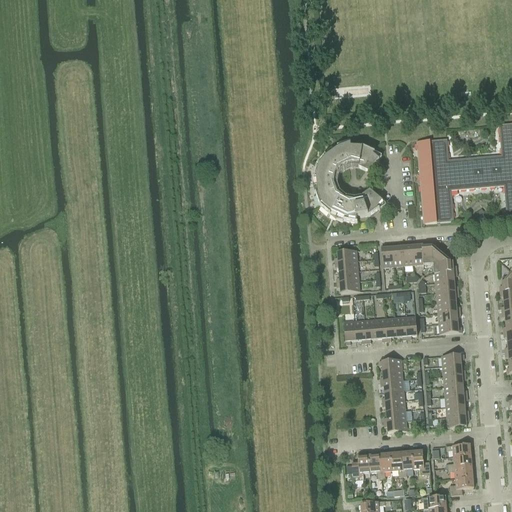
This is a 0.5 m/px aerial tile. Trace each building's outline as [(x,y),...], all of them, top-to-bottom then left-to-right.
[(453,224),(453,223),(452,220),(454,220),(451,192),(460,191),(460,192),(495,189),(495,188),(504,187),(506,216),(507,216),(508,219),(511,218),(511,125),(500,127),(500,130),(499,130),(501,159),(492,160),(492,158),(458,161),(458,163),(449,163),(447,142),(416,144),(423,223),(424,223),(424,226),(453,224)] [(336,222),(354,225),(354,229),(357,229),(357,225),(358,226),(357,220),(368,218),(368,220),(386,207),(370,193),(361,199),(362,203),(355,204),(345,202),(338,196),(334,187),(336,177),(342,169),(352,166),(359,166),(359,170),(369,174),(382,158),(362,149),(361,151),(351,150),(351,144),(330,152),(317,168),(314,181),(313,188),(320,208),(336,222)] [(483,217),(477,222),(481,225),(486,221),(483,217)] [(412,248),(414,267),(424,267),(423,247),(422,244),(417,245),(417,248),(412,248)] [(392,250),(393,269),(403,268),(402,246),(397,247),(397,250),(392,250)] [(402,246),(403,268),(414,267),(412,248),(407,249),(407,246),(402,246)] [(432,247),(434,266),(441,257),(437,252),(436,246),(432,247)] [(423,247),(424,267),(434,266),(432,247),(423,247)] [(381,248),(383,270),(393,269),(392,250),(387,250),(386,248),(381,248)] [(335,261),(335,265),(357,264),(356,253),(337,255),(338,261),(335,261)] [(441,257),(434,266),(453,264),(452,260),(447,261),(446,261),(441,257)] [(339,270),(339,275),(358,274),(357,264),(335,265),(336,270),(339,270)] [(434,266),(435,276),(454,274),(453,264),(434,266)] [(337,281),(337,286),(359,284),(358,274),(339,275),(340,281),(337,281)] [(435,276),(435,286),(454,284),(454,279),(457,279),(457,274),(454,274),(435,276)] [(502,280),(502,284),(511,283),(511,275),(508,280),(502,280)] [(502,284),(503,294),(511,293),(511,283),(502,284)] [(360,294),(359,284),(337,286),(337,290),(340,290),(341,296),(360,294)] [(435,286),(436,296),(458,294),(458,289),(455,289),(454,284),(435,286)] [(503,299),(504,304),(511,303),(511,293),(503,294),(500,294),(500,299),(503,299)] [(436,296),(437,306),(456,305),(456,299),(459,299),(458,294),(436,296)] [(501,310),(502,314),(511,313),(511,303),(504,304),(504,309),(501,310)] [(437,306),(438,316),(460,314),(460,309),(457,310),(456,305),(437,306)] [(505,319),(506,325),(511,324),(511,313),(502,314),(502,320),(505,319)] [(438,316),(439,326),(458,325),(458,320),(460,320),(460,314),(438,316)] [(405,320),(407,342),(412,342),(411,339),(417,338),(416,319),(405,320)] [(395,321),(397,340),(402,339),(403,342),(407,342),(405,320),(395,321)] [(385,322),(387,344),(391,343),(391,340),(397,340),(395,321),(385,322)] [(365,323),(366,345),(371,345),(371,342),(376,342),(375,322),(365,323)] [(375,322),(376,342),(382,341),(382,344),(387,344),(385,322),(375,322)] [(354,324),(356,343),(362,343),(362,346),(366,345),(365,323),(354,324)] [(350,344),(356,343),(354,324),(344,325),(346,347),(351,347),(350,344)] [(503,330),(503,336),(511,335),(511,324),(506,325),(506,330),(503,330)] [(458,330),(458,325),(439,326),(440,337),(462,335),(461,330),(458,330)] [(507,340),(507,344),(511,344),(511,335),(503,336),(504,340),(507,340)] [(441,359),(442,369),(461,368),(461,363),(464,362),(464,357),(441,359)] [(382,369),(383,374),(402,373),(401,362),(379,364),(379,369),(382,369)] [(442,369),(443,379),(465,378),(465,373),(462,373),(461,368),(442,369)] [(380,380),(381,385),(403,383),(402,373),(383,374),(383,380),(380,380)] [(443,379),(444,390),(463,388),(463,383),(466,383),(465,378),(443,379)] [(384,389),(384,395),(404,393),(403,383),(381,385),(381,389),(384,389)] [(444,390),(445,400),(467,398),(467,393),(464,393),(463,388),(444,390)] [(382,401),(382,405),(404,403),(404,393),(384,395),(385,400),(382,401)] [(445,400),(446,410),(465,408),(464,403),(467,403),(467,398),(445,400)] [(386,409),(386,415),(405,413),(404,403),(382,405),(383,410),(386,409)] [(446,410),(447,420),(469,418),(468,413),(465,414),(465,408),(446,410)] [(384,421),(384,425),(406,423),(405,413),(386,415),(387,421),(384,421)] [(469,423),(469,418),(447,420),(447,431),(467,429),(466,424),(469,423)] [(407,434),(406,423),(384,425),(384,430),(387,430),(388,436),(407,434)] [(453,452),(453,459),(471,458),(470,447),(446,449),(446,453),(453,452)] [(412,454),(413,472),(420,471),(420,478),(431,477),(429,464),(424,465),(423,453),(412,454)] [(401,455),(403,479),(407,479),(406,472),(413,472),(412,454),(401,455)] [(390,456),(392,474),(398,473),(399,480),(403,479),(401,455),(390,456)] [(379,457),(381,481),(385,481),(385,474),(392,474),(390,456),(379,457)] [(369,458),(370,475),(377,475),(378,481),(381,481),(379,457),(369,458)] [(347,484),(354,483),(364,482),(363,476),(370,475),(369,458),(358,459),(358,465),(352,466),(353,468),(346,468),(347,484)] [(447,467),(448,470),(472,468),(471,458),(453,459),(454,466),(447,467)] [(455,474),(455,481),(473,479),(472,468),(448,470),(448,475),(455,474)] [(474,490),(473,479),(455,481),(456,488),(449,488),(450,498),(463,497),(462,491),(474,490)] [(445,498),(421,500),(422,505),(423,505),(423,511),(429,511),(446,509),(445,498)] [(361,505),(361,511),(378,511),(379,508),(385,508),(385,503),(361,505)]
